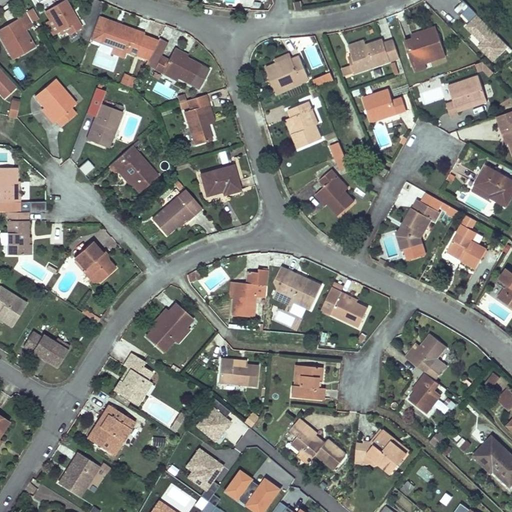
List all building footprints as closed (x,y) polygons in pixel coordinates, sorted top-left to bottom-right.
[(65,0),(63,0),(47,10),(51,18),(59,31),(65,28),(69,35),(82,27),(77,19),(75,21),(70,12),(72,11),(65,0)] [(26,12),(29,18),(30,20),(32,23),(38,19),(32,9),(26,12)] [(0,27),(0,35),(5,44),(11,41),(19,55),(35,46),(25,30),(33,25),(32,23),(30,20),(29,18),(26,12),(25,11),(16,16),(18,18),(0,27)] [(479,46),(493,59),(508,46),(478,15),(465,26),(483,41),(479,46)] [(51,18),(48,19),(45,21),(52,35),(59,31),(51,18)] [(108,19),(107,22),(127,29),(128,26),(108,19)] [(107,22),(100,41),(113,46),(127,51),(137,55),(145,58),(155,39),(144,35),(145,32),(128,26),(127,29),(107,22)] [(411,35),(412,39),(437,30),(436,27),(411,35)] [(412,39),(404,42),(411,62),(444,51),(437,30),(412,39)] [(366,46),(350,51),(352,57),(355,64),(351,66),(354,73),(399,58),(393,40),(384,44),(382,40),(366,46)] [(11,41),(5,44),(13,58),(19,55),(11,41)] [(349,47),(350,51),(366,46),(364,41),(349,47)] [(127,51),(113,46),(111,52),(125,57),(127,51)] [(174,48),(172,51),(185,58),(187,55),(174,48)] [(158,53),(152,50),(147,59),(153,62),(158,53)] [(190,85),(198,90),(209,71),(201,66),(185,58),(172,51),(167,60),(161,56),(153,70),(161,74),(163,71),(178,78),(190,85)] [(444,51),(411,62),(414,72),(426,68),(425,63),(446,55),(444,51)] [(275,66),(274,63),(264,67),(275,92),(307,78),(298,57),(290,60),(275,66)] [(289,57),(274,63),(275,66),(290,60),(289,57)] [(480,61),(476,68),(489,76),(493,70),(480,61)] [(354,73),(351,66),(343,68),(346,76),(354,73)] [(0,68),(0,84),(1,85),(0,86),(0,87),(7,95),(16,86),(0,68)] [(330,70),(311,78),(315,86),(333,79),(330,70)] [(163,71),(161,74),(175,82),(178,78),(163,71)] [(120,83),(132,87),(136,77),(123,73),(120,83)] [(453,99),(446,102),(451,116),(459,114),(458,111),(487,101),(478,73),(448,84),(453,99)] [(98,84),(108,87),(109,81),(100,78),(98,84)] [(34,95),(44,106),(55,119),(60,125),(75,113),(70,107),(74,103),(53,79),(34,95)] [(171,96),(174,90),(156,84),(154,90),(171,96)] [(95,87),(85,114),(94,117),(86,139),(105,147),(110,132),(108,131),(109,128),(115,130),(122,111),(100,103),(104,91),(95,87)] [(371,122),(381,118),(380,116),(396,110),(397,112),(407,109),(402,97),(393,100),(389,89),(363,98),(371,122)] [(186,100),(188,106),(189,109),(185,111),(195,145),(211,139),(208,123),(205,124),(205,121),(210,120),(205,104),(209,103),(207,93),(186,100)] [(11,97),(8,116),(16,118),(20,99),(11,97)] [(188,106),(186,100),(178,103),(180,108),(188,106)] [(286,109),(289,116),(295,131),(290,133),(296,148),(319,138),(313,124),(308,109),(310,108),(307,100),(286,109)] [(205,124),(208,123),(214,121),(209,103),(205,104),(210,120),(205,121),(205,124)] [(55,119),(44,106),(40,109),(52,122),(55,119)] [(310,108),(308,109),(313,124),(316,123),(310,108)] [(380,116),(381,118),(397,112),(396,110),(380,116)] [(511,113),(511,110),(497,115),(503,132),(505,131),(510,143),(511,148),(511,113)] [(289,116),(284,118),(290,133),(295,131),(289,116)] [(110,132),(105,147),(108,147),(115,130),(109,128),(108,131),(110,132)] [(329,147),(334,156),(343,152),(339,143),(329,147)] [(118,171),(121,168),(133,183),(131,184),(139,192),(157,175),(132,145),(119,157),(109,165),(115,172),(117,170),(118,171)] [(222,163),(229,161),(226,149),(218,152),(222,163)] [(339,170),(348,166),(343,152),(334,156),(339,170)] [(178,164),(189,161),(187,156),(176,159),(178,164)] [(88,160),(79,167),(85,174),(94,167),(88,160)] [(381,164),(376,173),(385,178),(389,170),(381,164)] [(511,178),(485,164),(475,182),(489,190),(490,188),(494,189),(490,195),(506,204),(511,193),(511,178)] [(17,194),(17,181),(16,167),(0,166),(0,201),(20,201),(20,194),(17,194)] [(233,166),(201,175),(207,195),(224,191),(225,194),(240,189),(233,166)] [(133,183),(121,168),(118,171),(130,185),(131,184),(133,183)] [(325,185),(317,192),(328,203),(339,215),(354,200),(344,189),(333,178),(336,175),(330,169),(318,179),(325,185)] [(451,182),(454,175),(449,172),(446,179),(451,182)] [(336,175),(333,178),(344,189),(347,187),(336,175)] [(494,189),(490,188),(489,190),(475,182),(472,188),(489,197),(490,195),(494,189)] [(178,196),(152,218),(166,234),(178,224),(186,217),(188,219),(189,220),(195,214),(202,208),(195,199),(186,189),(178,196)] [(328,203),(317,192),(314,195),(324,207),(328,203)] [(417,198),(411,207),(416,210),(421,201),(417,198)] [(45,200),(21,201),(21,211),(46,210),(45,200)] [(398,231),(396,232),(398,241),(403,240),(405,248),(422,243),(420,238),(431,219),(434,221),(440,211),(421,201),(416,210),(411,207),(403,222),(406,223),(402,230),(398,231)] [(22,211),(6,211),(6,254),(29,254),(29,244),(26,244),(27,237),(26,211),(22,211)] [(457,232),(448,247),(463,256),(461,260),(475,268),(486,250),(472,241),(477,232),(471,229),(476,220),(467,215),(457,232)] [(186,217),(178,224),(180,226),(188,219),(186,217)] [(403,222),(398,231),(402,230),(406,223),(403,222)] [(51,244),(63,244),(63,224),(51,224),(51,244)] [(91,240),(73,256),(84,268),(81,271),(91,281),(99,280),(115,267),(91,240)] [(448,247),(446,251),(461,260),(463,256),(448,247)] [(54,273),(56,270),(48,265),(46,268),(54,273)] [(272,296),(291,305),(293,300),(300,303),(309,308),(320,285),(281,266),(274,280),(276,287),(272,296)] [(257,283),(266,284),(267,278),(268,268),(257,267),(257,271),(248,270),(247,282),(236,281),(234,297),(233,314),(253,316),(257,283)] [(201,278),(199,273),(192,276),(191,282),(201,278)] [(511,276),(498,297),(511,305),(511,276)] [(334,280),(331,285),(341,290),(344,285),(334,280)] [(321,307),(321,308),(358,325),(367,307),(355,301),(346,297),(347,293),(341,290),(331,285),(325,298),(321,307)] [(0,313),(13,322),(26,303),(0,286),(0,313)] [(293,300),(291,305),(297,308),(300,303),(293,300)] [(168,310),(151,330),(145,336),(161,350),(173,338),(185,325),(193,317),(176,302),(168,310)] [(148,327),(151,330),(168,310),(166,307),(148,327)] [(98,323),(100,319),(84,309),(82,313),(98,323)] [(0,319),(10,326),(13,322),(0,313),(0,319)] [(185,325),(173,338),(177,341),(189,328),(185,325)] [(57,366),(67,349),(54,341),(42,334),(40,336),(32,331),(23,345),(43,358),(44,356),(48,359),(47,360),(57,366)] [(420,344),(409,359),(426,372),(431,366),(440,373),(446,365),(437,358),(447,346),(430,332),(420,344)] [(54,341),(67,349),(69,346),(56,338),(54,341)] [(416,341),(405,355),(409,359),(420,344),(416,341)] [(121,380),(114,392),(133,404),(148,381),(153,373),(143,367),(146,363),(133,354),(125,366),(129,369),(121,380)] [(246,364),(232,362),(232,359),(219,358),(217,383),(256,386),(258,365),(246,364)] [(299,386),(296,386),(293,386),(292,396),(323,400),(324,389),(320,388),(317,388),(317,382),(321,382),(322,367),(303,366),(302,375),(301,375),(299,386)] [(431,366),(426,372),(430,375),(435,379),(440,373),(431,366)] [(424,381),(416,391),(410,399),(425,411),(440,393),(434,388),(438,382),(435,379),(430,375),(426,372),(421,379),(424,381)] [(492,388),(500,378),(493,373),(486,383),(492,388)] [(473,383),(477,379),(469,374),(466,377),(473,383)] [(421,379),(413,388),(416,391),(424,381),(421,379)] [(137,406),(152,383),(148,381),(133,404),(137,406)] [(511,391),(508,388),(497,399),(509,411),(511,406),(511,391)] [(210,407),(195,426),(213,440),(228,421),(223,417),(229,410),(213,397),(206,404),(210,407)] [(122,442),(135,422),(109,406),(105,413),(108,415),(100,428),(97,425),(88,440),(108,453),(117,439),(122,442)] [(249,412),(245,423),(253,427),(258,415),(249,412)] [(100,428),(108,415),(105,413),(97,425),(100,428)] [(0,433),(8,420),(0,415),(0,433)] [(300,417),(290,429),(298,435),(292,441),(302,450),(313,458),(317,454),(336,468),(346,457),(346,451),(328,437),(325,441),(323,444),(314,436),(316,434),(318,432),(300,417)] [(369,441),(371,443),(381,430),(379,428),(369,441)] [(391,474),(406,454),(390,442),(392,439),(381,430),(371,443),(373,444),(366,454),(365,458),(361,464),(364,466),(370,465),(372,466),(376,462),(391,474)] [(325,441),(316,434),(314,436),(323,444),(325,441)] [(436,446),(442,437),(436,434),(430,442),(436,446)] [(464,437),(458,444),(461,446),(467,440),(464,437)] [(511,456),(491,437),(475,455),(491,472),(493,470),(509,486),(511,483),(511,456)] [(117,439),(108,453),(114,456),(122,442),(117,439)] [(392,439),(390,442),(406,454),(408,451),(392,439)] [(198,449),(187,465),(195,471),(190,479),(205,490),(201,496),(207,501),(219,485),(211,480),(222,466),(198,449)] [(313,458),(302,450),(299,454),(309,462),(313,458)] [(81,497),(99,467),(78,454),(68,470),(72,472),(64,486),(81,497)] [(175,476),(179,469),(171,463),(166,470),(175,476)] [(64,486),(72,472),(68,470),(60,484),(64,486)] [(240,470),(225,490),(238,499),(236,501),(245,507),(247,505),(256,511),(265,511),(281,489),(266,478),(260,486),(251,480),(252,478),(240,470)] [(414,486),(408,481),(401,489),(408,494),(414,486)] [(175,511),(159,500),(150,511),(175,511)]
